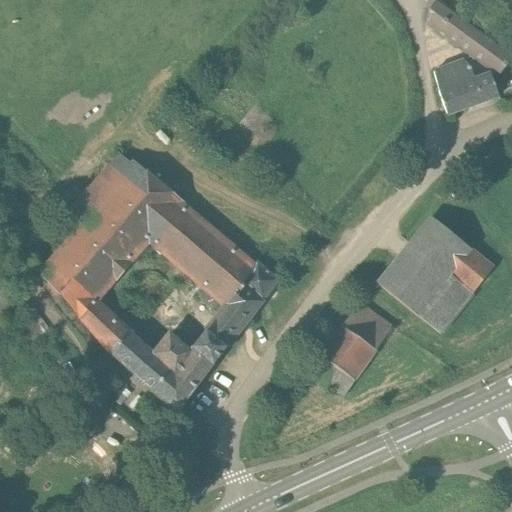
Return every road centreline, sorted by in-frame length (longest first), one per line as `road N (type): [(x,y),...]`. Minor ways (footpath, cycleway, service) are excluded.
road 1 (unclassified): [(253,507),(233,458),(237,410),(439,164)]
road 2 (tertiary): [(253,507),(493,399)]
road 3 (unclassified): [(402,0),(439,164)]
